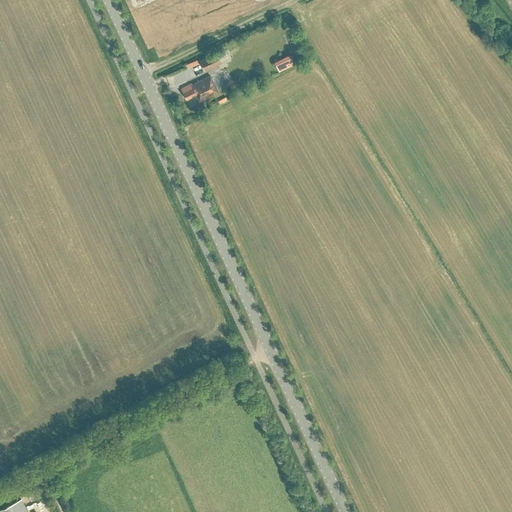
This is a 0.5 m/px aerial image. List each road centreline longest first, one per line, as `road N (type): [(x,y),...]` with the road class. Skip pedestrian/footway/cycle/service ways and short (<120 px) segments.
road 1 (primary): [(347,511),(108,0)]
road 2 (track): [(257,355),(44,465)]
road 3 (track): [(142,72),(293,0)]
